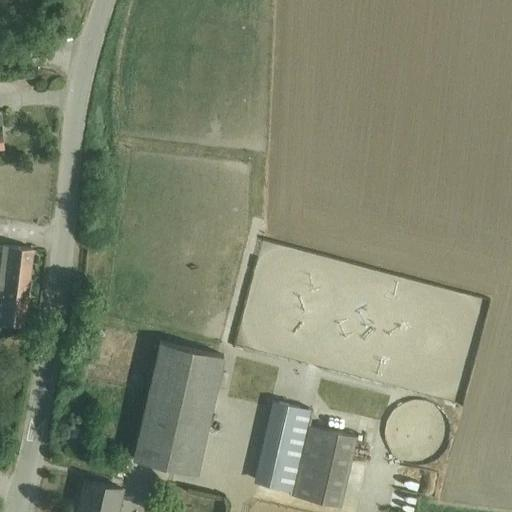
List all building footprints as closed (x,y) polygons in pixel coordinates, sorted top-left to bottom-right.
[(0,321),(23,324),(32,248),(9,245),(1,307),(0,306),(0,321)] [(196,473),(223,355),(160,341),(134,459),(196,473)] [(339,505),(355,435),(309,424),(313,410),(279,401),(260,482),(290,489),(289,494),(339,505)] [(399,479),(401,467),(377,463),(376,475),(399,479)] [(115,511),(122,485),(85,477),(76,511),(115,511)]
